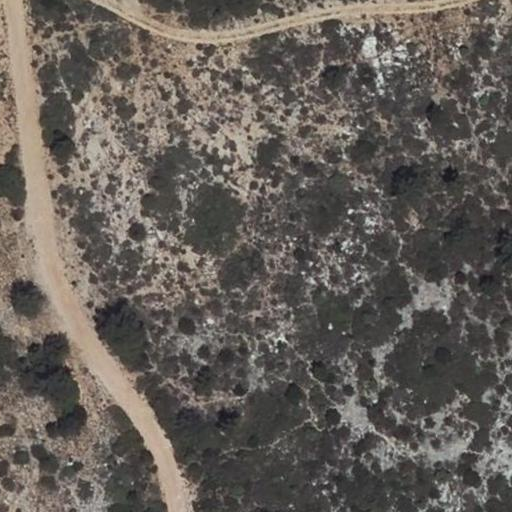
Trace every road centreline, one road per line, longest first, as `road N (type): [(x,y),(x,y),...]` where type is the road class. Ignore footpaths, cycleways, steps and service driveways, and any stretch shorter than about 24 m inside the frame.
road 1 (track): [(175,511),(173,470),(153,424),(57,308),(0,1)]
road 2 (track): [(463,0),(340,14),(217,43),(105,0)]
